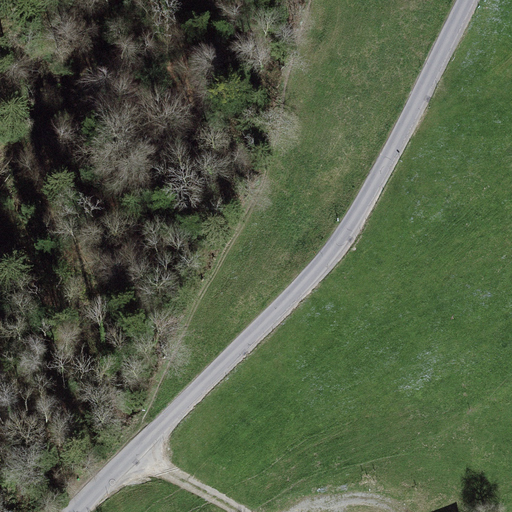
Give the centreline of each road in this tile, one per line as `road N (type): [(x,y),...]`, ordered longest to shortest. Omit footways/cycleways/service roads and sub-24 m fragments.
road 1 (residential): [(469,0),(369,200),(325,265),(81,511)]
road 2 (unknown): [(134,452),(243,511)]
